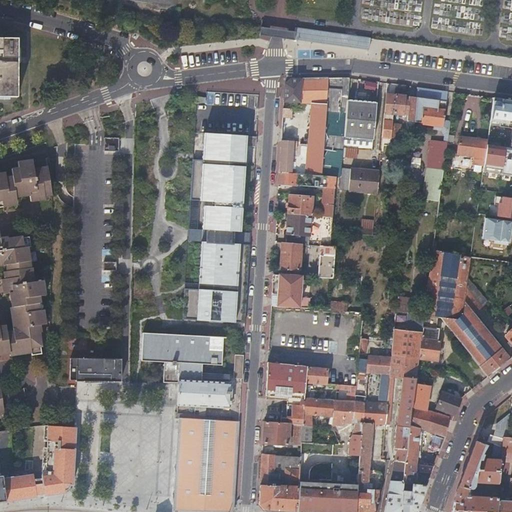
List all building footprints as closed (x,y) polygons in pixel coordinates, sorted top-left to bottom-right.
[(260,27),(260,35),(277,37),(294,40),(295,32),(260,27)] [(295,32),(294,40),(368,50),(370,39),(296,28),(295,32)] [(18,40),(0,39),(0,98),(17,98),(18,40)] [(511,64),(502,64),(501,78),(511,78),(511,64)] [(284,83),(283,102),(303,103),(311,103),(326,104),(327,78),(320,78),(289,79),(284,83)] [(326,104),(325,111),(339,112),(340,91),(347,91),(348,78),(340,78),(327,78),(326,104)] [(395,96),(396,84),(393,84),(390,83),(389,94),(386,94),(384,114),(393,115),(393,114),(395,96)] [(445,101),(446,91),(437,90),(417,88),(416,98),(423,98),(445,101)] [(325,120),(323,150),(343,151),(343,148),(344,137),(344,136),(334,135),(335,123),(345,123),(347,100),(347,91),(340,91),(339,112),(325,111),(325,120)] [(415,116),(416,98),(408,97),(408,101),(404,100),(404,97),(395,96),(393,114),(406,115),(405,129),(404,129),(403,137),(413,137),(414,122),(415,116)] [(421,116),(443,119),(445,101),(423,98),(416,98),(415,116),(421,116)] [(344,137),(372,139),(375,103),(356,101),(347,100),(345,123),(344,136),(344,137)] [(309,119),(325,120),(325,111),(326,104),(311,103),(309,119)] [(441,159),(445,159),(450,125),(442,125),(443,119),(421,116),(415,116),(414,122),(434,125),(434,126),(440,127),(445,132),(443,145),(441,147),(440,155),(441,158),(441,159)] [(308,143),(306,175),(321,176),(323,150),(325,120),(309,119),(308,143)] [(391,141),(390,146),(393,146),(394,139),(400,139),(401,125),(392,124),(392,125),(392,128),(391,136),(391,138),(391,141)] [(246,148),(247,136),(204,134),(203,145),(246,148)] [(484,165),(487,140),(460,136),(457,156),(473,158),(472,163),(484,165)] [(343,148),(358,149),(371,150),(372,139),(344,137),(343,148)] [(119,151),(120,138),(105,138),(105,147),(105,151),(119,151)] [(279,165),(279,173),(291,174),(293,142),(281,140),(280,153),(279,165)] [(293,142),(291,174),(306,175),(308,143),(293,142)] [(246,148),(203,145),(202,160),(193,160),(190,200),(204,201),(198,290),(184,289),(183,319),(245,323),(249,245),(240,245),(240,238),(246,148)] [(343,151),(342,157),(357,159),(358,149),(343,148),(343,151)] [(335,177),(340,178),(341,169),(342,157),(343,151),(323,150),(321,176),(335,177)] [(0,356),(6,355),(6,354),(10,353),(10,356),(31,353),(32,355),(41,354),(40,343),(42,343),(41,336),(39,336),(39,333),(42,333),(41,325),(47,324),(45,310),(36,311),(35,304),(37,304),(36,297),(40,296),(46,296),(43,281),(33,282),(33,279),(34,279),(33,273),(32,273),(28,247),(31,247),(29,237),(18,239),(18,237),(11,238),(11,240),(8,240),(8,238),(1,239),(0,232),(0,265),(2,266),(7,265),(8,272),(9,279),(5,280),(3,280),(4,294),(12,293),(12,296),(11,296),(11,303),(13,303),(14,307),(12,308),(12,312),(11,312),(12,319),(14,319),(14,323),(13,326),(14,331),(7,332),(7,329),(0,330),(0,207),(3,207),(3,206),(6,205),(7,207),(13,206),(13,204),(17,204),(17,196),(20,196),(21,197),(27,196),(27,195),(30,194),(31,202),(39,201),(46,200),(45,197),(45,193),(52,192),(48,168),(44,168),(44,167),(37,168),(37,169),(34,169),(33,159),(18,161),(19,171),(12,172),(12,179),(6,180),(4,172),(0,172),(0,356)] [(426,200),(439,201),(443,171),(445,159),(441,159),(440,170),(429,169),(426,200)] [(339,190),(376,194),(378,173),(341,169),(340,178),(339,190)] [(278,179),(278,184),(323,188),(334,189),(335,177),(321,176),(306,175),(291,174),(279,173),(278,179)] [(334,189),(323,188),(321,204),(325,204),(324,216),(332,217),(334,189)] [(288,194),(287,213),(311,215),(313,196),(288,194)] [(488,252),(509,255),(511,228),(511,204),(491,202),(484,251),(484,252),(488,252)] [(311,215),(287,213),(286,235),(309,237),(308,245),(320,246),(330,247),(332,217),(324,216),(311,215)] [(360,228),(360,234),(372,235),(373,220),(361,219),(360,228)] [(285,243),(299,245),(308,245),(309,237),(286,235),(285,243)] [(285,243),(282,243),(281,258),(279,260),(279,266),(281,267),(281,269),(298,270),(299,245),(285,243)] [(317,277),(332,278),(335,248),(330,247),(320,246),(317,277)] [(472,249),(471,257),(487,259),(488,252),(484,252),(484,251),(472,249)] [(500,367),(511,358),(474,313),(465,303),(468,278),(471,257),(433,250),(424,315),(438,317),(441,317),(488,377),(500,367)] [(508,262),(509,255),(488,252),(487,259),(508,262)] [(116,270),(116,262),(104,262),(104,270),(116,270)] [(301,276),(279,275),(277,295),(279,296),(279,299),(291,300),(291,296),(300,297),(301,276)] [(465,303),(474,313),(489,303),(468,278),(465,303)] [(397,304),(415,306),(415,298),(398,297),(397,304)] [(331,301),(330,309),(338,310),(347,311),(347,303),(347,302),(331,301)] [(413,313),(414,313),(415,306),(397,304),(397,312),(407,313),(413,313)] [(415,383),(417,366),(418,358),(422,332),(424,315),(414,313),(413,313),(407,313),(406,323),(402,323),(401,330),(395,330),(392,358),(390,374),(387,404),(385,424),(390,425),(394,377),(404,377),(398,425),(397,425),(395,449),(398,449),(395,460),(406,461),(411,407),(412,407),(415,383)] [(436,329),(438,317),(424,315),(422,332),(418,358),(437,361),(440,341),(438,340),(439,329),(436,329)] [(164,362),(162,383),(169,383),(177,383),(177,405),(199,406),(205,407),(230,408),(231,382),(202,381),(202,378),(202,373),(203,363),(221,364),(222,364),(223,338),(225,338),(144,334),(143,334),(143,333),(142,333),(141,361),(142,361),(164,362)] [(242,378),(243,355),(235,355),(234,377),(242,378)] [(390,374),(392,358),(383,357),(369,356),(368,366),(359,365),(358,371),(390,374)] [(102,381),(120,382),(121,359),(70,358),(70,380),(76,380),(76,381),(94,381),(95,382),(96,382),(96,381),(101,381),(101,382),(102,382),(102,381)] [(263,434),(263,443),(301,445),(302,442),(300,442),(301,432),(311,433),(312,425),(312,414),(332,416),(332,424),(342,425),(342,423),(354,423),(355,401),(357,387),(337,385),(337,389),(350,390),(349,402),(309,398),(310,390),(309,390),(309,385),(322,386),(322,384),(337,385),(339,370),(307,367),(307,366),(267,362),(266,383),(265,399),(286,401),(285,418),(281,417),(281,423),(264,422),(263,434)] [(430,386),(415,383),(412,407),(426,411),(430,386)] [(457,408),(461,399),(455,396),(447,394),(442,392),(437,408),(447,412),(445,416),(453,419),(457,408)] [(364,423),(366,402),(355,401),(354,423),(355,423),(364,423)] [(369,469),(373,424),(374,403),(366,402),(364,423),(361,455),(361,465),(360,470),(369,471),(369,469)] [(373,424),(385,424),(387,404),(374,403),(373,424)] [(175,418),(233,421),(233,416),(205,415),(205,407),(199,406),(199,415),(176,413),(175,418)] [(452,421),(453,419),(445,416),(426,411),(412,407),(411,407),(406,461),(404,483),(410,484),(413,484),(417,485),(418,473),(431,475),(434,467),(416,465),(420,431),(446,438),(448,420),(452,421)] [(509,437),(510,414),(496,425),(493,435),(488,434),(485,442),(502,449),(503,437),(509,437)] [(144,415),(143,422),(155,423),(155,416),(144,415)] [(234,500),(239,422),(233,421),(175,418),(174,443),(172,492),(171,492),(172,509),(233,510),(234,500)] [(361,455),(364,423),(355,423),(353,433),(350,443),(349,454),(361,455)] [(3,480),(6,501),(36,497),(36,495),(45,493),(45,496),(65,492),(65,490),(70,485),(72,485),(75,427),(48,426),(45,470),(44,471),(43,471),(42,473),(41,475),(42,478),(36,479),(36,481),(34,481),(33,476),(10,479),(7,477),(6,480),(3,480)] [(0,502),(6,501),(3,480),(3,479),(6,479),(12,456),(10,430),(0,431),(0,502)] [(483,437),(479,435),(476,441),(456,493),(452,511),(496,511),(498,500),(498,498),(469,496),(470,489),(472,489),(473,488),(475,486),(475,484),(478,484),(478,481),(499,483),(499,481),(501,461),(482,459),(484,455),(486,455),(490,446),(480,442),(483,437)] [(498,500),(496,511),(511,511),(511,437),(509,437),(503,437),(502,449),(511,449),(511,481),(510,482),(509,491),(504,500),(498,500)] [(511,449),(502,449),(501,461),(511,461),(511,449)] [(297,511),(301,457),(262,454),(259,497),(259,501),(259,504),(264,509),(297,511)] [(359,480),(360,470),(361,465),(361,455),(349,454),(348,464),(347,479),(359,480)] [(404,483),(406,461),(395,460),(388,493),(387,493),(383,511),(401,511),(403,493),(404,483)] [(511,461),(501,461),(499,481),(510,482),(511,481),(511,461)] [(382,485),(383,476),(381,471),(369,469),(369,471),(367,489),(379,490),(382,485)] [(376,511),(379,498),(379,490),(367,489),(369,471),(360,470),(359,480),(359,484),(358,498),(356,511),(376,511)] [(356,511),(358,498),(359,484),(352,484),(350,496),(345,496),(345,495),(344,495),(339,495),(339,496),(338,496),(338,493),(333,492),(334,487),(333,487),(333,490),(332,490),(332,483),(299,481),(299,487),(297,510),(300,510),(300,511),(310,511),(316,511),(317,511),(319,511),(318,511),(321,511),(322,511),(325,511),(335,511),(337,511),(356,511)] [(350,496),(352,484),(339,483),(339,488),(334,487),(333,492),(338,493),(338,496),(339,496),(339,495),(344,495),(345,495),(345,496),(350,496)] [(417,485),(413,484),(412,493),(409,493),(403,493),(401,511),(416,511),(420,502),(427,486),(417,485)]
